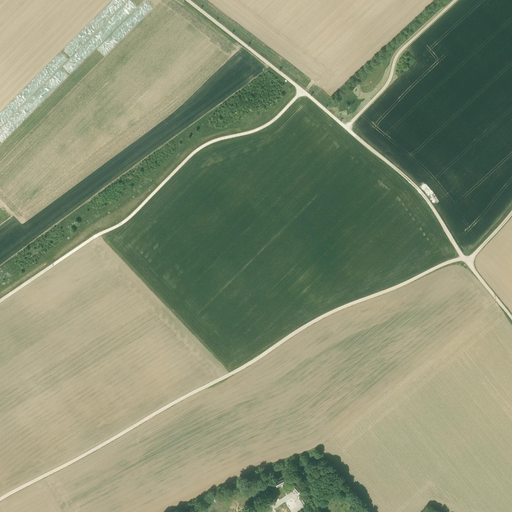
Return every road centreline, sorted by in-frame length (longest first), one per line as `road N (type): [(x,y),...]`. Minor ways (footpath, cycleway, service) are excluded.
road 1 (track): [(463,256),(346,305),(0,498)]
road 2 (track): [(355,136),(413,184),(463,256)]
